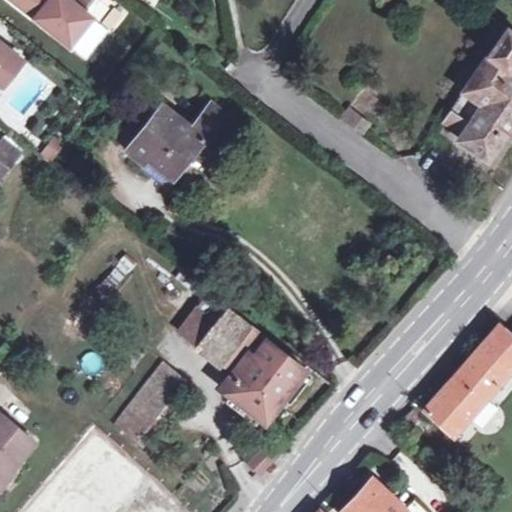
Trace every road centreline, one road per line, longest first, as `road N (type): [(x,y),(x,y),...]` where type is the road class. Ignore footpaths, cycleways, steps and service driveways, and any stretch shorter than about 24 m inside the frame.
road 1 (primary): [(267,511),(496,257)]
road 2 (residential): [(496,257),(258,78)]
